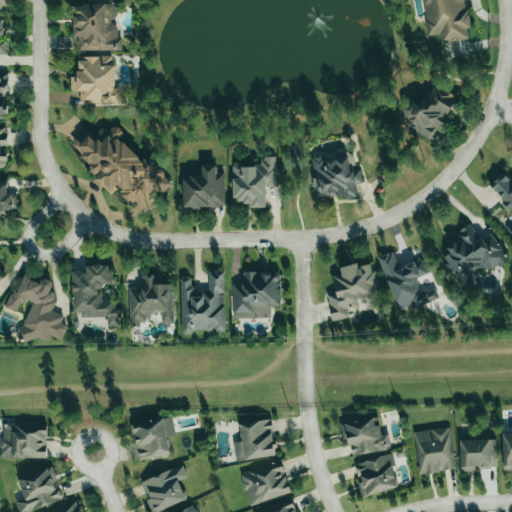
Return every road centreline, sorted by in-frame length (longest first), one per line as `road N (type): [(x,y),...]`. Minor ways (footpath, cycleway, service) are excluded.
road 1 (residential): [(75,207),(136,240),(352,231),(385,221),(441,184),(493,106)]
road 2 (residential): [(39,0),(42,152),(75,207)]
road 3 (residential): [(302,238),(307,406)]
